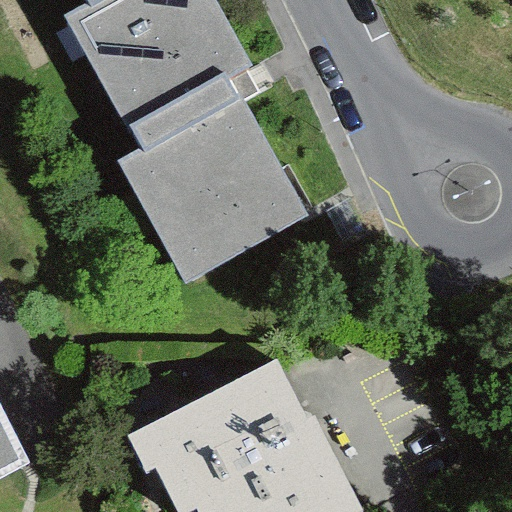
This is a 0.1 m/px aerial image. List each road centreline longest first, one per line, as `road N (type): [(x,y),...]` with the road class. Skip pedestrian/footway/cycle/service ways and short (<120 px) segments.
road 1 (residential): [(326,0),(430,159)]
road 2 (residential): [(430,159),(417,195),(431,231),(465,250),(511,235)]
